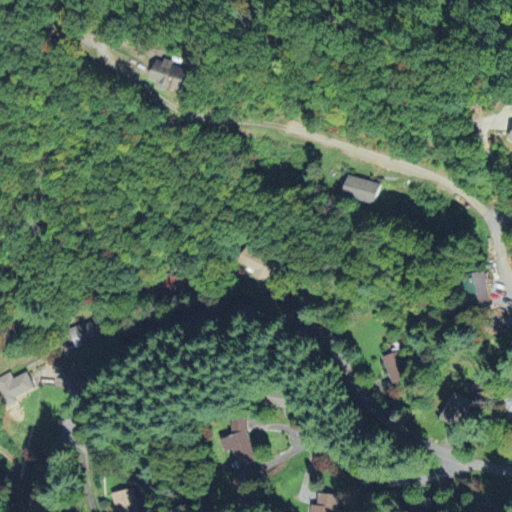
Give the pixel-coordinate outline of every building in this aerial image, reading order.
[(159,85),(174,89),(176,85),(186,88),(191,66),(158,57),(153,77),(161,80),(159,85)] [(382,183),(349,174),(347,184),(346,184),(343,194),(377,203),(382,183)] [(239,263),(255,269),(253,275),(276,283),(284,263),(244,248),(239,263)] [(491,302),(487,271),(463,274),(468,306),(491,302)] [(112,332),(105,314),(73,328),(80,345),(112,332)] [(411,379),(400,350),(383,356),(394,386),(411,379)] [(10,371),(0,376),(0,389),(8,405),(20,400),(18,396),(35,387),(27,371),(13,378),(10,371)] [(511,385),(510,385),(500,410),(511,415),(511,385)] [(302,408),(304,390),(272,386),(270,404),(302,408)] [(441,418),(460,427),(473,400),(453,391),(441,418)] [(259,460),(244,415),(232,419),(236,432),(222,437),(226,451),(235,448),(241,467),(259,460)] [(111,492),(115,511),(141,511),(144,511),(142,505),(136,507),(131,487),(111,492)] [(312,504),(311,511),(334,511),(336,494),(319,492),(317,504),(312,504)] [(437,511),(439,501),(412,497),(410,511),(437,511)]
